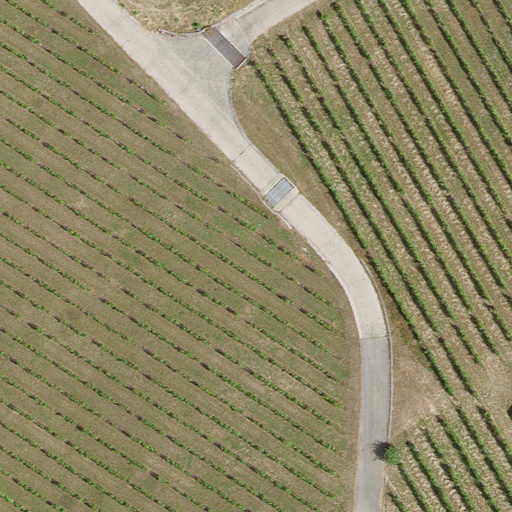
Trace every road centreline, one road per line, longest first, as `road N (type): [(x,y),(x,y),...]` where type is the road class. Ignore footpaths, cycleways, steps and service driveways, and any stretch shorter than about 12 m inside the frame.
road 1 (track): [(380,511),(387,355),(373,293),(107,0)]
road 2 (track): [(182,79),(293,0)]
